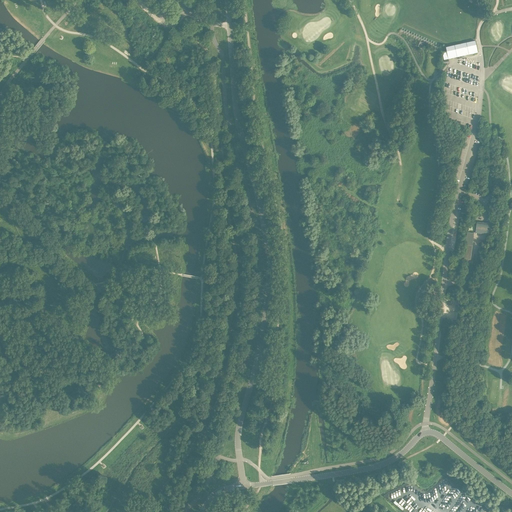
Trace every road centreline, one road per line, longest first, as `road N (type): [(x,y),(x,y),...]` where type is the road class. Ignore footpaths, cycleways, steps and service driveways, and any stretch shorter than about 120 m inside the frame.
road 1 (unknown): [(241,0),(283,248),(277,378),(260,439),(260,484),(241,511)]
road 2 (unclassified): [(243,486),(237,440),(265,322),(268,242),(235,107),(227,0)]
road 3 (tertiary): [(243,486),(384,463),(424,430),(511,493)]
road 4 (unknown): [(330,467),(333,481),(376,473),(436,443),(451,426)]
